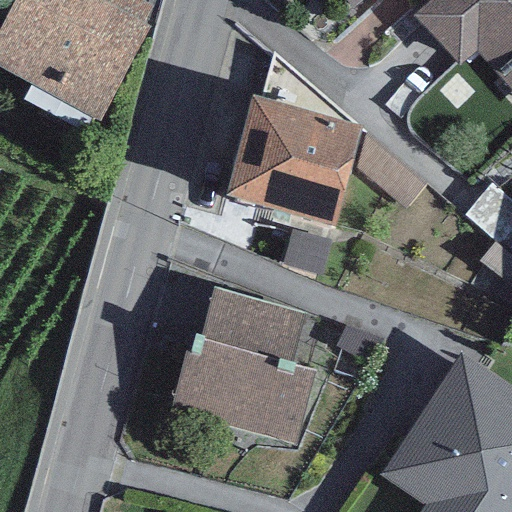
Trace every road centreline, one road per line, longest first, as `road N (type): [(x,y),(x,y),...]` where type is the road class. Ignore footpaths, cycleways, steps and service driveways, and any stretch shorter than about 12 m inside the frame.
road 1 (tertiary): [(199,0),(60,511)]
road 2 (unknown): [(73,462),(269,511)]
